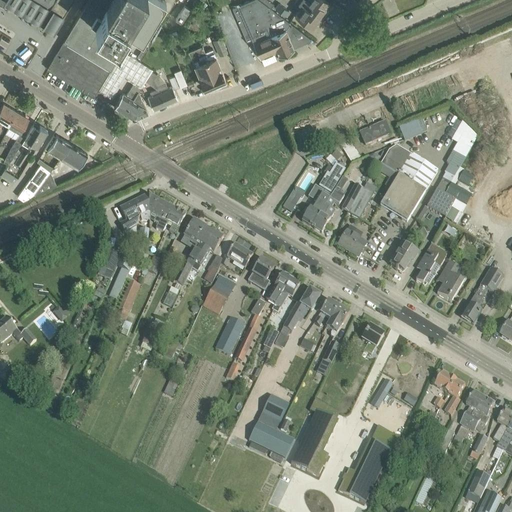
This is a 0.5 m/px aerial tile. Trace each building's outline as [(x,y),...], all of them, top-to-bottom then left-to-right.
[(5,0),(38,20),(38,19),(53,28),(70,0),(5,0)] [(95,95),(95,94),(98,89),(112,98),(125,77),(134,82),(143,88),(146,82),(153,71),(155,68),(124,48),(132,35),(142,41),(167,0),(88,0),(48,66),(95,95)] [(251,0),(232,8),(247,42),(247,41),(252,39),(252,41),(260,59),(277,52),(279,56),(294,49),(294,48),(312,40),(302,32),(270,8),(265,4),(260,1),(259,0),(251,0)] [(298,9),(293,14),(313,30),(333,4),(326,0),(294,0),(292,4),(298,9)] [(274,8),(285,16),(289,11),(278,3),(274,8)] [(185,5),(175,20),(182,24),(192,10),(185,5)] [(213,40),(220,56),(227,52),(220,37),(213,40)] [(202,46),(188,52),(204,88),(225,79),(214,52),(206,55),(202,46)] [(177,75),(171,77),(175,89),(188,84),(183,69),(175,71),(177,75)] [(157,73),(153,71),(146,82),(156,89),(150,92),(151,95),(148,97),(153,110),(178,99),(172,86),(168,88),(165,82),(157,73)] [(140,93),(143,88),(134,82),(126,95),(122,93),(114,106),(132,117),(136,117),(148,113),(140,93)] [(0,120),(7,125),(16,111),(3,103),(0,108),(0,120)] [(21,133),(29,119),(16,111),(7,125),(21,133)] [(422,119),(399,128),(405,143),(423,136),(423,135),(427,133),(422,119)] [(390,135),(385,123),(360,133),(365,145),(390,135)] [(38,147),(48,130),(40,126),(39,128),(33,124),(24,139),(19,135),(9,150),(10,150),(5,160),(9,163),(21,143),(28,147),(30,143),(38,147)] [(53,155),(59,159),(70,144),(56,135),(56,136),(54,134),(45,148),(46,148),(54,153),(53,155)] [(352,142),(342,146),(349,161),(359,157),(352,142)] [(59,159),(60,159),(61,157),(78,167),(87,154),(70,144),(59,159)] [(369,161),(376,165),(379,158),(373,154),(369,161)] [(410,156),(380,206),(407,223),(437,172),(410,156)] [(48,163),(45,167),(50,171),(53,166),(48,163)] [(327,174),(319,188),(330,194),(345,170),(334,163),(331,168),(328,166),(324,173),(327,174)] [(17,196),(23,200),(28,198),(34,193),(35,195),(50,171),(45,167),(40,164),(17,196)] [(5,170),(1,175),(11,181),(14,176),(5,170)] [(57,185),(50,171),(35,195),(57,185)] [(348,214),(362,189),(355,185),(341,210),(348,214)] [(311,207),(302,222),(311,228),(331,196),(315,186),(308,198),(309,197),(316,201),(312,207),(311,207)] [(295,188),(283,209),(291,214),(295,208),(292,205),(297,196),(300,191),(295,188)] [(373,195),(362,189),(348,214),(359,220),(373,195)] [(452,207),(455,201),(436,190),(426,208),(445,219),(452,207)] [(331,196),(311,228),(321,234),(335,211),(331,208),(334,203),(338,206),(344,197),(334,191),(331,196)] [(146,196),(134,202),(139,215),(139,216),(140,216),(141,220),(149,221),(149,212),(151,213),(158,200),(151,196),(146,196)] [(174,209),(158,200),(151,213),(158,216),(156,220),(160,222),(157,228),(164,232),(168,223),(167,222),(174,209)] [(135,229),(139,216),(139,215),(134,202),(133,202),(119,209),(126,222),(120,225),(124,234),(135,229)] [(452,207),(445,219),(456,225),(463,214),(462,213),(452,207)] [(186,215),(174,209),(167,222),(168,223),(174,225),(170,232),(176,234),(186,215)] [(192,270),(215,233),(194,220),(184,237),(198,245),(186,266),(187,266),(184,271),(177,285),(176,285),(174,289),(180,292),(192,270)] [(350,226),(338,246),(358,259),(367,245),(359,240),(363,234),(350,226)] [(139,229),(138,246),(147,247),(149,230),(139,229)] [(214,254),(223,238),(215,233),(192,270),(198,273),(210,252),(214,254)] [(410,262),(412,263),(418,254),(401,244),(397,251),(398,252),(390,266),(395,269),(395,270),(397,271),(398,270),(404,273),(410,262)] [(431,244),(420,263),(425,266),(416,282),(424,287),(425,285),(428,287),(446,257),(445,253),(431,244)] [(253,256),(234,245),(226,257),(245,269),(253,256)] [(177,251),(171,249),(167,257),(173,259),(177,251)] [(224,261),(216,256),(210,267),(219,272),(221,266),(224,261)] [(116,301),(121,288),(128,272),(129,273),(134,261),(127,258),(122,270),(121,269),(109,298),(116,301)] [(154,259),(149,272),(157,276),(163,262),(154,259)] [(274,268),(261,260),(247,282),(264,292),(269,283),(266,281),(274,268)] [(449,261),(440,276),(446,279),(437,294),(451,303),(464,282),(455,277),(460,268),(449,261)] [(491,269),(461,318),(473,326),(482,311),(477,308),(487,292),(492,295),(495,288),(503,276),(491,269)] [(275,306),(285,288),(291,279),(288,277),(289,276),(284,273),(283,275),(282,274),(266,300),(275,306)] [(219,316),(233,288),(235,284),(220,276),(203,307),(219,316)] [(300,285),(291,279),(285,288),(275,306),(272,310),(277,314),(288,296),(292,298),(300,285)] [(129,313),(141,285),(132,281),(120,309),(129,313)] [(37,285),(37,296),(51,297),(52,286),(37,285)] [(314,306),(320,297),(309,290),(300,305),(297,304),(279,334),(286,339),(290,333),(291,333),(305,309),(311,313),(314,308),(314,306)] [(260,301),(251,314),(255,316),(258,318),(266,305),(260,301)] [(338,308),(328,301),(314,324),(319,327),(323,321),(320,319),(322,316),(330,321),(338,308)] [(61,322),(66,319),(60,308),(55,311),(61,322)] [(338,308),(330,321),(336,324),(330,334),(330,337),(334,339),(349,314),(346,313),(346,310),(342,308),(340,309),(338,308)] [(244,324),(231,317),(215,348),(229,355),(244,324)] [(23,338),(21,335),(6,318),(0,323),(0,344),(12,334),(19,342),(23,338)] [(511,318),(501,336),(511,342),(511,318)] [(162,330),(152,325),(142,343),(153,348),(162,330)] [(371,356),(383,335),(369,327),(361,340),(368,344),(364,352),(371,356)] [(21,335),(23,338),(30,347),(36,341),(26,330),(21,335)] [(248,330),(235,359),(243,363),(256,334),(248,330)] [(278,333),(271,330),(264,347),(271,350),(278,333)] [(279,335),(275,343),(282,347),(286,339),(279,335)] [(331,343),(322,361),(331,365),(340,347),(331,343)] [(125,357),(119,371),(131,376),(137,362),(125,357)] [(446,393),(455,379),(443,373),(435,387),(446,393)] [(171,378),(163,394),(173,398),(180,382),(171,378)] [(457,399),(466,386),(455,379),(446,393),(453,398),(444,412),(451,416),(460,401),(457,399)] [(378,409),(392,385),(385,381),(370,405),(378,409)] [(460,424),(467,429),(485,398),(475,392),(467,406),(470,408),(460,424)] [(271,396),(262,414),(280,423),(289,405),(271,396)] [(403,401),(409,404),(412,399),(406,396),(403,401)] [(467,429),(474,433),(480,422),(485,425),(489,419),(487,418),(495,404),(485,398),(467,429)] [(444,402),(438,399),(434,405),(440,409),(444,402)] [(81,402),(79,411),(85,412),(87,404),(81,402)] [(61,408),(57,416),(65,420),(69,412),(61,408)] [(317,409),(291,465),(318,478),(329,455),(323,453),(339,420),(317,409)] [(497,424),(501,426),(493,440),(499,443),(504,435),(511,421),(511,413),(505,410),(497,424)] [(431,412),(423,429),(429,432),(436,415),(431,412)] [(511,421),(504,435),(499,443),(497,447),(505,451),(511,438),(511,421)] [(257,423),(248,441),(285,459),(293,441),(257,423)] [(455,434),(448,431),(439,451),(446,454),(455,434)] [(487,440),(480,436),(472,451),(479,455),(487,440)] [(348,469),(337,492),(365,505),(391,449),(369,439),(353,472),(348,469)] [(490,465),(486,475),(491,477),(495,468),(490,465)] [(486,475),(480,472),(469,495),(482,500),(492,478),(491,477),(486,475)] [(424,505),(432,484),(425,482),(417,503),(424,505)] [(479,511),(495,511),(501,500),(488,494),(479,511)]
